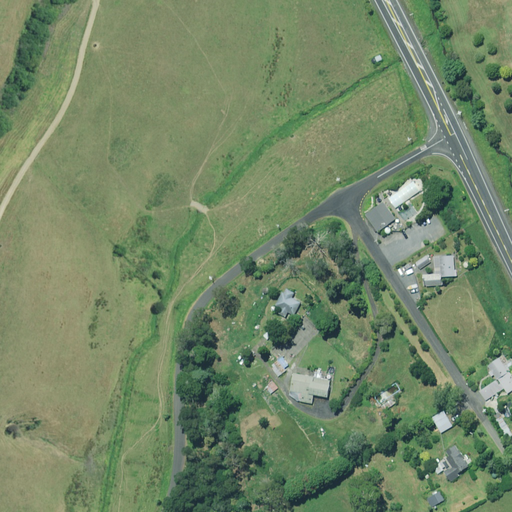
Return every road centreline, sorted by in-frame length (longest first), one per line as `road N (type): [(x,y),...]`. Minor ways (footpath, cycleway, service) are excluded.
road 1 (unclassified): [(166,511),(197,300),(337,199)]
road 2 (residential): [(337,199),(511,464)]
road 3 (primary): [(450,135),(384,0)]
road 4 (primary): [(511,265),(450,135)]
road 5 (unclassified): [(337,199),(450,135)]
